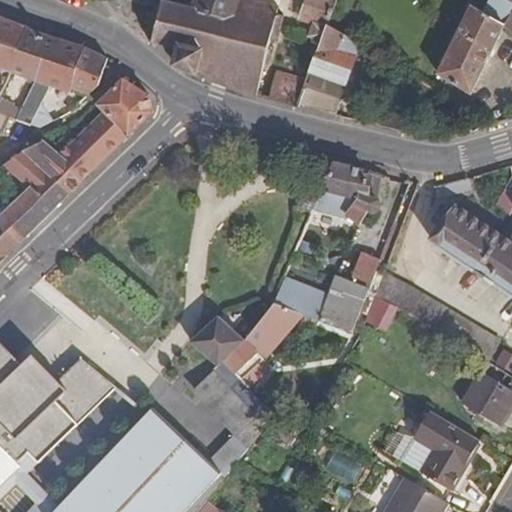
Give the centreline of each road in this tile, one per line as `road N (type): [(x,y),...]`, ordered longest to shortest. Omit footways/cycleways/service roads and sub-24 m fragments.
road 1 (tertiary): [(511,141),(451,160),(413,157),(192,98)]
road 2 (residential): [(192,98),(0,284)]
road 3 (tertiary): [(192,98),(122,45),(5,0)]
road 4 (unknown): [(137,56),(80,115),(0,156)]
